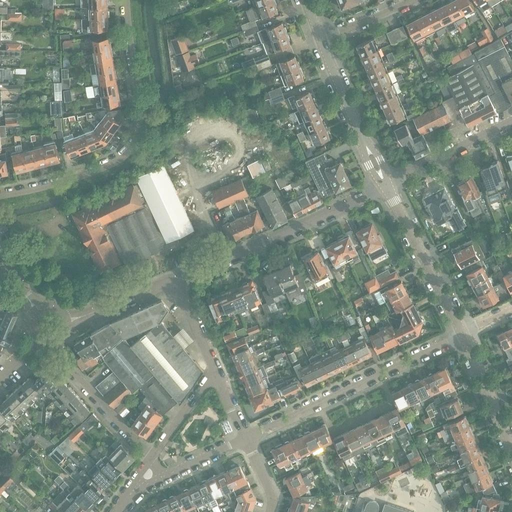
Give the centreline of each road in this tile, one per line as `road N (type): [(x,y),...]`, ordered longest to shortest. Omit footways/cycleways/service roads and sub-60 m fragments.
road 1 (residential): [(126,0),(143,120),(135,144),(97,171),(0,196)]
road 2 (residential): [(246,438),(463,334)]
road 3 (residential): [(178,278),(385,185)]
road 4 (unclassified): [(463,334),(385,185)]
road 5 (unclassified): [(385,185),(321,40)]
road 6 (residential): [(385,185),(511,121)]
road 7 (unclassified): [(511,449),(463,334)]
road 8 (residential): [(65,322),(178,278)]
road 9 (residential): [(153,457),(71,369)]
